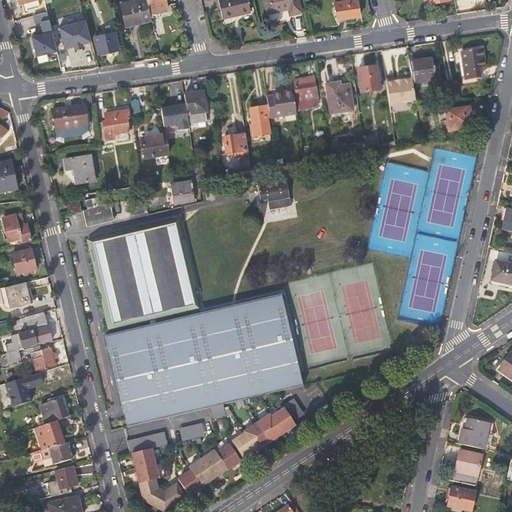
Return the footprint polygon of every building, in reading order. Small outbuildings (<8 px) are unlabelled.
[(39,0),(19,0),(20,2),(22,2),(24,10),(41,6),(39,0)] [(127,26),(152,19),(151,13),(147,0),(132,0),(122,3),(127,26)] [(147,0),(151,13),(168,9),(166,0),(147,0)] [(248,0),(219,0),(223,18),(251,10),(248,0)] [(299,0),(266,0),(269,13),(290,9),(291,14),(302,12),(299,0)] [(357,0),(348,0),(336,2),(339,19),(360,16),(357,0)] [(49,11),(35,15),(36,23),(42,21),(44,32),(33,35),(37,55),(58,50),(49,11)] [(88,19),(62,25),(67,47),(76,45),(77,48),(85,46),(84,43),(93,41),(88,19)] [(96,37),(99,53),(120,49),(115,32),(96,37)] [(483,49),(462,52),(466,80),(481,77),(480,68),(486,67),(483,49)] [(421,57),(412,58),(415,83),(436,80),(433,59),(422,60),(421,57)] [(377,67),(358,69),(362,92),(381,89),(377,67)] [(306,78),(295,79),(299,111),(302,111),(303,110),(317,107),(315,98),(318,97),(315,81),(307,82),(306,78)] [(415,100),(412,79),(395,81),(395,79),(387,80),(390,106),(397,105),(398,102),(415,100)] [(457,80),(444,82),(447,101),(459,99),(457,80)] [(327,84),(328,91),(332,113),(352,110),(349,85),(341,86),(340,82),(327,84)] [(193,131),(193,129),(192,123),(207,121),(208,120),(206,111),(203,88),(194,89),(194,93),(185,94),(186,104),(190,130),(190,132),(193,131)] [(274,97),(267,98),(268,106),(270,118),(297,113),(294,91),(274,94),(274,97)] [(87,104),(94,103),(93,95),(85,96),(87,104)] [(190,130),(186,104),(179,105),(179,106),(162,109),(165,127),(178,125),(179,131),(190,130)] [(88,130),(84,105),(52,109),(56,131),(54,140),(62,143),(64,138),(81,135),(82,140),(91,134),(88,130)] [(268,118),(270,118),(268,106),(250,109),(254,136),(270,133),(268,118)] [(472,127),(469,107),(446,110),(449,131),(472,127)] [(129,117),(129,111),(105,114),(106,121),(103,121),(106,140),(115,139),(114,134),(129,132),(127,118),(129,117)] [(208,127),(207,121),(192,123),(193,129),(208,127)] [(242,151),(248,150),(246,134),(225,137),(227,153),(235,152),(236,158),(242,157),(242,151)] [(168,155),(165,136),(142,140),(145,158),(168,155)] [(374,138),(363,139),(364,144),(365,152),(372,151),(371,145),(375,144),(374,138)] [(73,169),(76,184),(94,181),(90,156),(64,161),(66,170),(73,169)] [(248,157),(240,159),(241,170),(250,168),(248,157)] [(0,163),(0,192),(17,189),(11,161),(0,163)] [(213,167),(196,170),(197,176),(214,174),(213,167)] [(66,170),(76,184),(73,169),(66,170)] [(200,194),(197,176),(191,178),(191,183),(171,186),(174,204),(194,201),(193,195),(192,186),(195,185),(197,194),(200,194)] [(204,177),(206,192),(214,191),(212,176),(204,177)] [(291,204),(286,176),(257,181),(258,191),(261,203),(268,201),(269,208),(291,204)] [(83,211),(87,226),(114,219),(110,204),(101,206),(99,198),(85,201),(87,210),(83,211)] [(81,211),(78,202),(69,204),(71,214),(81,211)] [(511,231),(511,209),(508,209),(503,230),(511,231)] [(2,218),(8,242),(20,239),(21,243),(30,240),(27,226),(19,228),(16,215),(2,218)] [(197,308),(177,221),(88,242),(109,329),(197,308)] [(12,254),(17,275),(36,270),(31,250),(12,254)] [(511,264),(496,261),(492,280),(511,284),(511,264)] [(10,309),(31,304),(29,295),(31,295),(30,288),(27,288),(26,282),(0,288),(0,291),(3,305),(3,306),(4,306),(5,307),(5,308),(6,308),(8,309),(9,309),(10,309)] [(281,295),(106,335),(127,427),(211,407),(224,404),(302,386),(281,295)] [(53,341),(48,326),(45,314),(26,319),(29,331),(4,338),(8,353),(40,345),(53,341)] [(41,350),(40,345),(8,353),(6,354),(9,363),(21,360),(21,356),(30,353),(36,372),(57,365),(51,347),(41,350)] [(511,379),(511,354),(499,371),(511,379)] [(12,372),(3,375),(5,383),(15,380),(12,372)] [(7,383),(14,406),(31,401),(27,389),(43,384),(39,373),(7,383)] [(40,405),(46,424),(57,421),(68,417),(61,397),(40,405)] [(296,415),(303,409),(294,398),(287,404),(296,415)] [(224,404),(211,407),(214,420),(227,417),(224,404)] [(285,408),(272,417),(283,434),(296,425),(285,408)] [(270,415),(257,423),(270,442),(283,434),(272,417),(270,415)] [(462,430),(459,444),(484,449),(485,444),(490,445),(493,436),(487,435),(490,423),(468,418),(466,431),(462,430)] [(34,428),(42,450),(64,443),(57,421),(46,424),(34,428)] [(182,441),(205,436),(202,423),(179,429),(182,441)] [(245,432),(245,433),(257,449),(257,451),(270,442),(257,423),(245,432)] [(132,453),(151,449),(167,445),(164,432),(127,441),(130,454),(132,453)] [(257,449),(245,433),(232,442),(243,458),(257,449)] [(71,459),(67,442),(64,443),(42,450),(39,451),(41,460),(52,457),(53,464),(71,459)] [(230,445),(217,454),(227,470),(228,471),(241,462),(230,445)] [(151,449),(132,453),(136,468),(155,464),(151,449)] [(215,451),(202,459),(214,478),(227,470),(217,454),(215,451)] [(450,472),(448,480),(475,486),(482,456),(460,451),(455,473),(450,472)] [(189,468),(191,471),(202,487),(214,478),(202,459),(189,468)] [(158,479),(155,464),(136,468),(139,483),(155,479),(158,479)] [(49,483),(52,496),(71,492),(70,488),(78,486),(73,466),(55,470),(57,481),(49,483)] [(191,471),(179,479),(190,496),(202,487),(191,471)] [(155,479),(139,483),(143,500),(165,511),(185,499),(176,485),(164,493),(157,489),(155,479)] [(471,511),(475,493),(452,488),(449,506),(471,511)] [(48,504),(50,511),(82,511),(79,497),(48,504)]
